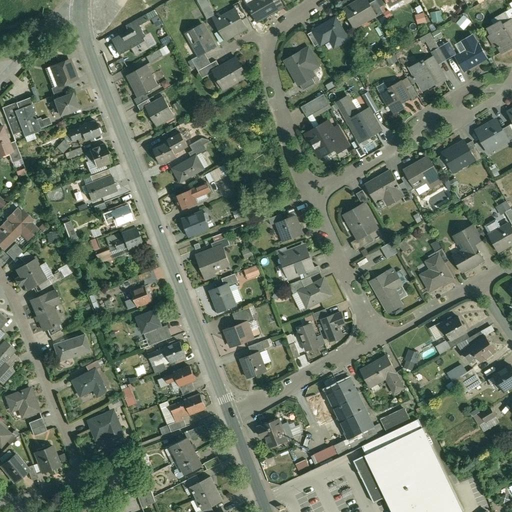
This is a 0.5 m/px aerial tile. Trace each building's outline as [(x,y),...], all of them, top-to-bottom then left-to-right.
[(198,0),(208,19),(216,15),(208,0),(198,0)] [(255,0),(248,4),(258,22),(279,10),(273,0),(255,0)] [(362,0),(353,6),(353,5),(345,9),(356,28),(357,28),(356,27),(376,15),(377,15),(370,4),(367,0),(362,0)] [(381,7),(377,0),(370,4),(377,15),(376,15),(377,17),(384,13),(381,7)] [(248,17),(240,2),(234,5),(237,10),(243,20),(248,17)] [(237,10),(223,18),(220,13),(213,17),(226,39),(234,35),(233,34),(246,27),(247,28),(248,27),(243,20),(237,10)] [(432,12),(433,22),(444,21),(442,11),(432,12)] [(418,23),(427,22),(426,13),(417,14),(418,23)] [(131,31),(114,40),(116,44),(116,45),(121,55),(133,48),(136,55),(142,52),(143,53),(144,52),(144,51),(150,47),(145,38),(147,37),(141,26),(150,21),(147,15),(127,26),(131,31)] [(465,30),(472,21),(465,15),(457,23),(465,30)] [(336,18),(314,31),(321,43),(321,44),(333,38),(337,46),(349,39),(336,18)] [(511,22),(511,23),(504,27),(502,23),(490,30),(493,36),(490,38),(494,46),(498,44),(500,47),(499,47),(500,49),(501,49),(503,52),(511,46),(511,22)] [(217,47),(203,24),(187,33),(200,56),(206,53),(217,47)] [(321,43),(314,31),(309,34),(316,46),(321,43)] [(473,36),(462,42),(468,51),(457,58),(465,71),(487,58),(479,45),(478,45),(473,36)] [(456,56),(449,42),(440,47),(440,48),(447,61),(456,56)] [(309,47),(285,61),(299,85),(300,84),(312,77),(315,76),(311,67),(318,63),(309,47)] [(440,48),(432,53),(439,65),(447,61),(440,48)] [(160,50),(147,57),(150,63),(164,56),(160,50)] [(200,56),(193,60),(199,71),(212,63),(206,53),(200,56)] [(221,67),(214,71),(214,72),(224,89),(248,75),(238,58),(221,67)] [(426,64),(425,62),(412,69),(415,74),(413,75),(415,78),(414,78),(415,80),(416,79),(418,83),(420,82),(424,89),(435,83),(437,85),(445,80),(434,59),(426,64)] [(70,60),(52,67),(59,85),(59,86),(65,84),(77,79),(70,60)] [(212,63),(199,71),(203,78),(208,75),(214,72),(214,71),(221,67),(217,60),(212,63)] [(146,66),(128,76),(131,83),(133,82),(136,87),(135,88),(139,96),(139,97),(161,85),(161,84),(155,88),(150,80),(153,79),(146,66)] [(312,77),(300,84),(304,90),(316,83),(312,77)] [(403,81),(389,88),(390,90),(381,95),(388,107),(390,106),(395,115),(407,108),(404,103),(412,98),(413,98),(407,89),(403,81)] [(59,85),(52,88),(55,96),(68,91),(65,84),(59,86),(59,85)] [(420,98),(413,86),(407,89),(413,98),(412,98),(414,101),(420,98)] [(324,94),(307,104),(313,114),(330,104),(324,94)] [(73,95),(58,101),(60,107),(59,107),(62,115),(78,108),(73,95)] [(369,110),(360,116),(349,97),(339,102),(360,141),(380,130),(369,110)] [(372,97),(366,100),(374,114),(380,111),(372,97)] [(152,105),(147,108),(156,125),(174,115),(164,98),(152,105)] [(149,99),(138,106),(141,111),(147,108),(152,105),(149,99)] [(32,104),(21,109),(20,105),(17,106),(16,103),(7,106),(13,122),(9,124),(13,136),(23,132),(25,137),(42,131),(41,128),(38,119),(32,104)] [(7,106),(3,108),(9,124),(13,122),(7,106)] [(38,119),(41,128),(51,124),(49,117),(42,120),(41,118),(38,119)] [(96,121),(80,127),(81,127),(84,137),(86,141),(101,135),(101,134),(102,132),(101,129),(98,128),(96,121)] [(497,121),(477,132),(488,151),(489,151),(488,148),(506,138),(505,137),(506,136),(502,130),(497,121)] [(329,123),(309,135),(320,155),(336,146),(339,150),(349,144),(338,126),(333,129),(329,123)] [(511,128),(510,125),(502,130),(506,136),(505,137),(506,138),(508,142),(511,140),(511,128)] [(3,126),(0,127),(0,156),(9,153),(14,151),(10,143),(3,126)] [(178,126),(163,135),(167,142),(169,141),(168,139),(181,132),(178,126)] [(81,127),(69,132),(73,141),(84,137),(81,127)] [(181,132),(168,139),(169,141),(167,142),(154,148),(155,148),(154,149),(154,150),(156,155),(157,156),(161,164),(177,157),(176,153),(186,148),(187,143),(181,132)] [(201,139),(191,145),(194,150),(204,145),(201,139)] [(16,141),(10,143),(14,151),(9,153),(12,162),(22,158),(16,141)] [(465,141),(443,153),(452,168),(462,162),(464,166),(475,160),(476,159),(467,144),(465,141)] [(483,159),(473,141),(467,144),(476,159),(475,160),(477,162),(483,159)] [(105,145),(85,152),(89,162),(94,160),(97,168),(112,162),(105,145)] [(194,150),(190,153),(190,152),(189,153),(192,158),(197,156),(198,157),(208,151),(204,145),(194,150)] [(81,148),(67,153),(69,159),(84,153),(81,148)] [(192,158),(184,163),(185,164),(174,170),(181,182),(204,169),(198,157),(197,156),(192,158)] [(429,158),(405,171),(407,175),(415,188),(427,182),(431,188),(443,181),(429,158)] [(225,165),(210,173),(216,183),(230,175),(225,165)] [(24,169),(16,171),(19,177),(26,174),(24,169)] [(110,169),(91,176),(93,182),(111,175),(110,170),(110,169)] [(392,172),(383,177),(383,178),(379,180),(378,180),(368,186),(376,201),(388,195),(392,203),(389,204),(390,205),(403,197),(405,196),(400,186),(392,172)] [(93,182),(88,184),(92,192),(89,194),(92,202),(118,192),(112,175),(111,175),(93,182)] [(415,188),(407,175),(402,178),(405,183),(410,191),(415,188)] [(208,183),(176,197),(181,210),(197,203),(195,198),(211,191),(208,183)] [(410,191),(405,183),(400,186),(405,196),(403,197),(407,203),(414,199),(410,191)] [(88,184),(82,186),(85,195),(89,194),(92,192),(88,184)] [(246,187),(238,192),(244,202),(251,197),(246,187)] [(370,202),(363,190),(357,194),(363,205),(364,204),(365,205),(370,202)] [(105,203),(96,206),(97,211),(107,207),(105,203)] [(363,205),(345,215),(359,238),(359,239),(364,236),(378,228),(365,205),(364,204),(363,205)] [(128,205),(112,211),(113,213),(115,219),(118,225),(121,224),(132,219),(133,219),(131,212),(132,210),(130,206),(128,205)] [(18,209),(8,219),(9,220),(0,229),(0,230),(2,232),(0,233),(0,242),(5,248),(21,232),(28,238),(37,228),(31,222),(32,221),(23,211),(22,212),(18,209)] [(204,212),(183,220),(189,236),(210,228),(207,221),(209,221),(210,219),(208,214),(206,213),(204,213),(204,212)] [(113,213),(105,215),(108,222),(115,219),(113,213)] [(281,214),(269,219),(272,225),(277,223),(284,220),(281,214)] [(284,220),(277,223),(284,241),(303,234),(296,215),(284,220)] [(132,219),(121,224),(122,229),(124,228),(134,224),(132,219)] [(71,221),(64,223),(71,242),(78,240),(71,221)] [(134,224),(124,228),(125,233),(136,229),(134,224)] [(511,228),(510,224),(489,235),(499,252),(511,244),(511,228)] [(475,225),(466,230),(470,236),(475,244),(483,239),(475,225)] [(94,237),(101,234),(99,227),(92,230),(94,237)] [(125,233),(122,234),(124,239),(127,246),(128,249),(143,243),(137,228),(136,229),(125,233)] [(58,232),(47,234),(48,243),(60,241),(58,232)] [(108,245),(114,242),(121,240),(119,233),(106,238),(108,245)] [(224,234),(213,237),(215,242),(225,239),(224,234)] [(359,238),(352,242),(357,251),(369,244),(364,236),(359,239),(359,238)] [(470,236),(461,241),(466,250),(454,256),(463,272),(483,260),(475,244),(470,236)] [(100,247),(96,238),(90,240),(94,249),(100,247)] [(215,242),(212,244),(215,250),(224,247),(231,245),(228,238),(225,239),(215,242)] [(121,240),(114,242),(117,250),(127,246),(124,239),(121,240)] [(438,240),(432,244),(437,251),(443,248),(438,240)] [(392,242),(382,248),(388,259),(399,253),(392,242)] [(18,253),(22,253),(22,247),(11,247),(11,256),(18,256),(18,253)] [(206,253),(197,256),(206,278),(216,274),(214,270),(230,264),(224,247),(215,250),(206,253)] [(305,247),(283,255),(291,276),(304,272),(313,268),(305,247)] [(250,248),(242,251),(245,259),(253,256),(250,248)] [(449,261),(442,249),(437,252),(439,255),(444,264),(449,261)] [(110,250),(96,255),(98,260),(101,259),(104,264),(114,260),(110,250)] [(439,255),(427,262),(432,269),(422,275),(430,290),(452,277),(444,264),(439,255)] [(35,256),(15,267),(28,290),(48,279),(35,256)] [(257,265),(244,270),(248,279),(261,273),(257,265)] [(319,265),(313,268),(304,272),(307,278),(321,272),(319,265)] [(394,269),(385,274),(388,277),(396,272),(394,269)] [(61,270),(50,277),(53,283),(65,277),(61,270)] [(388,277),(385,274),(378,278),(378,277),(377,278),(371,282),(389,313),(403,304),(395,290),(403,285),(408,282),(401,270),(400,270),(396,272),(388,277)] [(150,271),(128,280),(130,285),(152,277),(150,271)] [(236,273),(223,278),(226,285),(229,284),(230,287),(240,283),(236,273)] [(306,288),(300,291),(307,307),(319,301),(319,302),(333,295),(325,279),(306,288)] [(302,280),(290,285),(294,294),(299,291),(300,291),(306,288),(302,280)] [(226,285),(210,291),(219,313),(237,306),(230,287),(229,284),(226,285)] [(146,286),(132,291),(138,307),(152,301),(153,298),(151,294),(149,293),(146,286)] [(56,290),(41,297),(41,299),(33,302),(44,330),(48,329),(60,324),(52,305),(61,301),(56,290)] [(250,307),(233,314),(238,326),(247,322),(248,323),(255,320),(250,307)] [(326,309),(314,314),(316,320),(328,315),(326,309)] [(156,311),(140,317),(142,323),(141,323),(144,332),(161,325),(159,318),(159,316),(158,313),(157,312),(156,312),(156,311)] [(341,313),(322,320),(331,342),(342,337),(338,326),(345,323),(341,313)] [(454,320),(452,317),(442,322),(437,325),(443,336),(448,333),(451,339),(452,340),(466,332),(467,331),(459,317),(454,320)] [(238,326),(226,330),(232,347),(254,338),(248,323),(247,322),(238,326)] [(60,324),(48,329),(50,335),(61,329),(62,329),(60,324)] [(311,325),(298,329),(302,340),(303,339),(308,351),(319,346),(311,325)] [(166,327),(151,333),(155,344),(171,338),(166,327)] [(61,329),(50,335),(54,341),(64,335),(61,329)] [(470,338),(467,340),(471,346),(484,336),(481,331),(470,338)] [(4,332),(0,336),(0,345),(4,340),(5,341),(9,336),(4,332)] [(466,332),(452,340),(451,339),(447,342),(451,349),(467,340),(470,338),(466,332)] [(85,334),(54,344),(59,362),(91,351),(85,334)] [(471,346),(464,351),(470,360),(475,357),(479,363),(496,351),(486,335),(484,336),(471,346)] [(0,345),(0,381),(2,384),(14,371),(9,366),(17,358),(12,354),(15,350),(5,341),(4,340),(0,345)] [(263,341),(250,346),(253,356),(261,353),(266,351),(263,341)] [(169,346),(166,348),(169,356),(171,363),(187,357),(181,342),(175,344),(169,346)] [(301,356),(295,343),(290,345),(295,358),(301,356)] [(166,348),(149,355),(152,362),(169,356),(166,348)] [(413,370),(415,362),(419,363),(421,352),(409,349),(404,368),(413,370)] [(253,356),(242,360),(248,378),(267,371),(261,353),(253,356)] [(388,355),(361,370),(370,387),(387,378),(393,388),(401,383),(404,388),(404,387),(396,372),(397,372),(388,355)] [(97,360),(86,366),(89,372),(96,369),(96,370),(101,367),(97,360)] [(165,363),(154,367),(156,374),(167,370),(165,363)] [(190,366),(175,372),(175,373),(178,380),(181,386),(193,382),(196,380),(190,366)] [(511,368),(511,366),(489,379),(493,385),(498,382),(504,391),(511,385),(511,368)] [(473,368),(452,381),(456,387),(463,383),(477,375),(473,368)] [(89,372),(73,381),(80,395),(94,389),(97,396),(107,391),(96,370),(96,369),(89,372)] [(175,373),(159,380),(162,388),(170,385),(169,383),(178,380),(175,373)] [(477,375),(463,383),(467,391),(482,382),(477,375)] [(374,426),(350,378),(339,383),(362,432),(374,426)] [(193,382),(181,386),(184,395),(196,391),(193,382)] [(339,383),(316,394),(324,411),(333,407),(348,439),(362,432),(339,383)] [(128,406),(137,403),(131,386),(122,389),(128,406)] [(31,388),(7,397),(11,407),(18,404),(23,417),(39,410),(31,388)] [(201,394),(185,401),(186,401),(189,409),(191,414),(207,408),(204,401),(205,400),(203,395),(201,395),(201,394)] [(120,399),(109,404),(112,410),(122,406),(120,399)] [(186,401),(171,406),(174,414),(181,412),(189,409),(186,401)] [(424,415),(420,407),(415,409),(419,417),(424,415)] [(477,407),(469,412),(473,417),(474,417),(480,413),(477,407)] [(387,431),(411,420),(405,408),(381,419),(387,431)] [(491,408),(481,414),(486,422),(495,416),(491,408)] [(189,409),(181,412),(183,417),(191,414),(189,409)] [(115,411),(90,421),(96,438),(108,433),(112,444),(118,442),(118,443),(121,442),(121,441),(125,439),(115,411)] [(481,414),(480,413),(474,417),(479,426),(486,422),(481,414)] [(42,418),(29,423),(32,429),(45,424),(42,418)] [(278,419),(262,425),(263,426),(258,428),(261,437),(265,435),(267,440),(268,440),(271,447),(287,441),(286,440),(293,437),(288,422),(281,425),(278,419)] [(385,435),(363,446),(367,454),(354,460),(374,502),(386,497),(393,511),(461,511),(463,511),(450,485),(418,419),(385,435)] [(184,420),(170,425),(173,432),(187,426),(184,420)] [(0,424),(0,441),(2,444),(1,446),(2,446),(7,440),(12,434),(0,424)] [(45,424),(32,429),(36,439),(46,435),(45,432),(47,431),(45,424)] [(362,432),(348,439),(354,450),(363,446),(385,435),(379,424),(374,426),(362,432)] [(202,426),(189,431),(192,438),(205,431),(202,426)] [(16,430),(12,434),(7,440),(11,444),(20,434),(16,430)] [(188,438),(172,446),(179,460),(195,452),(188,438)] [(348,439),(334,445),(340,457),(354,450),(348,439)] [(317,467),(340,457),(334,445),(312,456),(317,467)] [(53,446),(35,453),(43,472),(61,465),(53,446)] [(195,452),(179,460),(182,466),(185,465),(188,472),(185,473),(186,474),(202,465),(195,452)] [(17,454),(2,466),(15,482),(29,471),(30,470),(27,467),(17,454)] [(218,456),(204,463),(208,470),(221,463),(218,456)] [(486,458),(476,464),(479,471),(490,465),(486,458)] [(306,459),(296,464),(300,474),(311,469),(306,459)] [(34,465),(27,467),(30,470),(29,471),(32,480),(39,478),(34,465)] [(182,466),(175,470),(176,472),(175,473),(177,476),(178,476),(179,477),(186,474),(185,473),(188,472),(185,465),(182,466)] [(197,475),(182,483),(185,490),(192,486),(200,482),(197,475)] [(200,482),(192,486),(198,498),(218,488),(212,476),(200,482)] [(151,488),(138,493),(143,507),(156,502),(151,488)] [(218,488),(198,498),(204,510),(212,506),(223,500),(218,488)] [(198,498),(192,501),(197,511),(199,511),(204,510),(198,498)]
